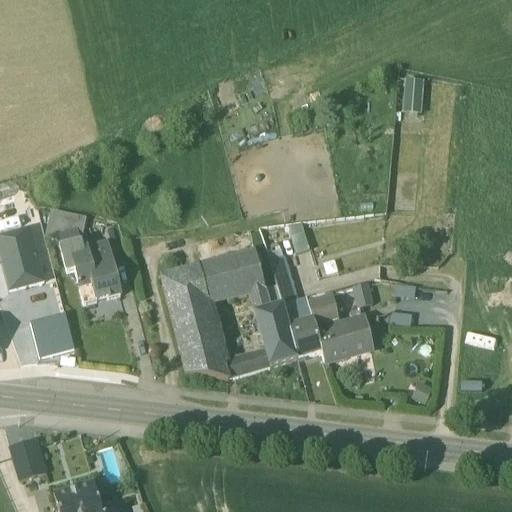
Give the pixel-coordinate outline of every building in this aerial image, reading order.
[(422,85),(404,84),(402,117),(420,118),(422,85)] [(85,224),(52,217),(46,243),(58,245),(57,242),(80,247),(85,224)] [(301,227),(287,229),(296,258),(309,254),(301,227)] [(29,233),(0,240),(0,257),(9,294),(42,286),(29,233)] [(74,275),(83,309),(121,300),(110,259),(106,260),(104,251),(94,250),(81,253),(80,247),(57,242),(58,245),(66,277),(74,275)] [(255,255),(217,265),(228,304),(250,298),(265,294),(264,292),(255,255)] [(276,289),(278,296),(292,293),(283,260),(269,264),(273,275),(276,289)] [(209,309),(228,304),(217,265),(199,270),(209,309)] [(224,366),(209,309),(199,270),(160,280),(186,379),(227,382),(228,381),(224,366)] [(395,288),(393,300),(413,303),(415,291),(395,288)] [(276,289),(264,292),(265,294),(269,312),(282,308),(278,296),(276,289)] [(355,292),(361,313),(371,310),(366,289),(355,292)] [(278,296),(282,308),(297,363),(320,356),(316,339),(308,307),(301,309),(296,306),(292,293),(278,296)] [(250,298),(254,316),(269,312),(265,294),(250,298)] [(308,307),(316,339),(338,333),(329,301),(308,307)] [(282,308),(269,312),(254,316),(265,355),(269,370),(297,363),(282,308)] [(411,319),(391,315),(389,327),(408,331),(411,319)] [(64,318),(30,328),(39,362),(73,353),(64,318)] [(344,331),(338,333),(316,339),(320,356),(324,367),(372,354),(364,323),(343,329),(344,331)] [(265,355),(230,364),(234,380),(269,370),(265,355)] [(230,364),(224,366),(228,381),(234,380),(230,364)] [(418,386),(411,402),(424,408),(432,392),(418,386)] [(9,451),(19,485),(46,478),(36,443),(9,451)] [(56,511),(99,511),(91,487),(52,500),(56,511)]
